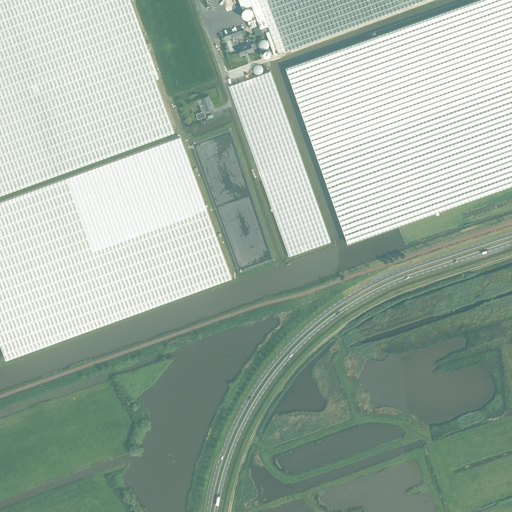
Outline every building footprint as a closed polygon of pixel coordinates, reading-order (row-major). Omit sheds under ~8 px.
[(0,0),(0,342),(6,360),(232,278),(206,207),(207,206),(206,205),(205,205),(184,145),(181,137),(178,137),(0,201),(0,195),(174,132),(155,79),(159,78),(130,0),(0,0)] [(250,0),(252,4),(261,29),(268,26),(279,54),(425,0),(250,0)] [(511,0),(478,0),(286,68),(348,243),(511,185),(511,0)] [(251,43),(239,47),(241,55),(254,50),(253,50),(257,48),(255,42),(251,44),(251,43)] [(289,256),(330,241),(270,71),(228,86),(289,256)] [(201,99),(194,101),(195,105),(202,103),(205,111),(213,108),(209,96),(201,99)]
